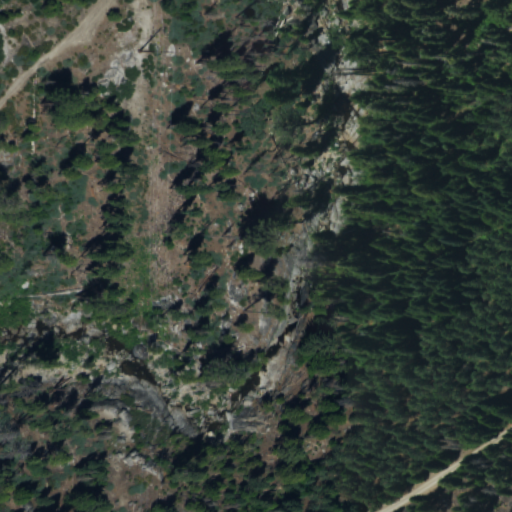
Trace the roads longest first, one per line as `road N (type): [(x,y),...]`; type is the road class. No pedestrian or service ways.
road 1 (residential): [(378,511),(417,491),(511,414)]
road 2 (track): [(105,0),(0,98)]
